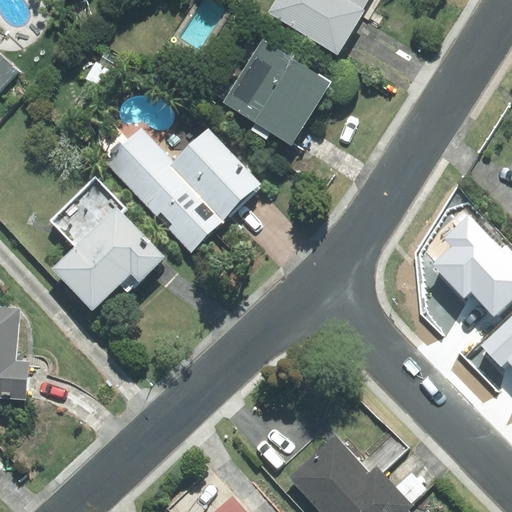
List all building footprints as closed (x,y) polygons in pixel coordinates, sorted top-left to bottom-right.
[(277,0),(271,12),(337,52),(360,14),(369,19),(380,0),(277,0)] [(263,39),(224,102),(256,122),(251,130),(266,139),(270,132),(291,145),(331,81),(263,39)] [(0,91),(18,73),(0,56),(0,91)] [(261,184),(208,129),(174,162),(141,128),(106,162),(157,215),(160,211),(173,224),(169,228),(191,250),(261,184)] [(165,256),(122,213),(126,209),(96,178),(51,222),(74,246),(51,269),(92,310),(120,282),(129,291),(165,256)] [(503,250),(468,213),(442,238),(451,247),(432,264),(464,299),(470,293),(494,318),(511,300),(511,252),(506,247),(503,250)] [(0,397),(26,399),(29,362),(15,361),(20,308),(0,306),(0,397)] [(511,364),(511,365),(511,325),(485,351),(504,370),(511,364)] [(335,436),(290,477),(322,511),(404,511),(412,506),(377,467),(370,474),(335,436)] [(284,511),(283,510),(280,511),(245,511),(233,498),(218,511),(284,511)]
